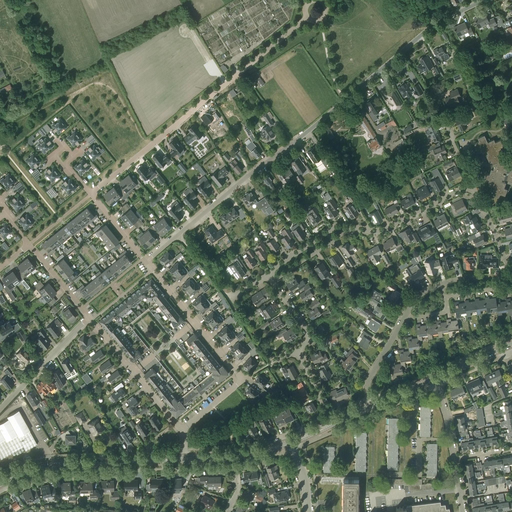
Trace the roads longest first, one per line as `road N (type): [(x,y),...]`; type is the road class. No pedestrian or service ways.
road 1 (residential): [(142,259),(429,28),(484,0)]
road 2 (residential): [(90,193),(307,17)]
road 3 (residential): [(182,430),(239,380),(142,259)]
road 4 (residential): [(267,273),(332,229),(380,231),(470,184)]
road 5 (tertiary): [(0,483),(50,465),(184,460)]
road 6 (residential): [(182,430),(88,315)]
road 7 (residential): [(0,409),(88,315)]
